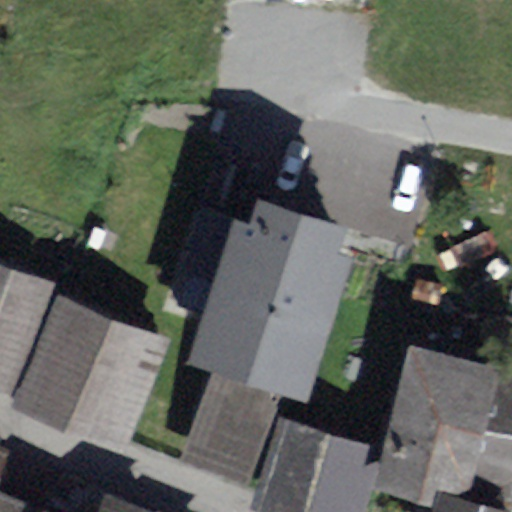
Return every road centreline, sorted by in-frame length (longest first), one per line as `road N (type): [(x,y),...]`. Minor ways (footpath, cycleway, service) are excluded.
road 1 (residential): [(511,136),(258,84)]
road 2 (residential): [(0,415),(164,493),(223,511)]
